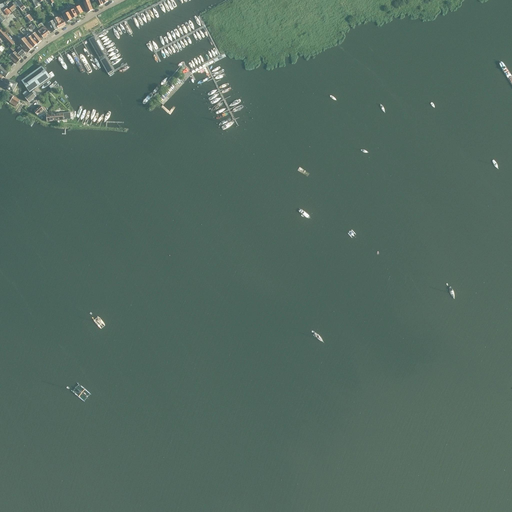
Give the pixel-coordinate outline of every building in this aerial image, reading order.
[(26,8),(22,4),(19,0),(20,0),(12,0),(14,2),(17,7),(21,12),(22,11),(23,12),(24,11),(23,10),(26,8)] [(37,4),(34,0),(29,0),(34,9),(38,7),(37,4)] [(93,10),(89,0),(86,1),(85,0),(82,0),(84,3),(83,3),(87,13),(93,10)] [(15,8),(17,7),(14,2),(12,3),(8,7),(12,11),(16,8),(15,8)] [(78,16),(74,10),(72,7),(67,10),(68,13),(72,19),(78,16)] [(83,13),(79,7),(74,10),(78,16),(83,13)] [(72,19),(68,13),(67,10),(66,9),(61,12),(67,22),(70,21),(72,19)] [(66,25),(62,19),(62,18),(61,18),(59,18),(58,17),(56,18),(57,19),(54,21),(58,29),(66,25)] [(58,30),(53,22),(48,25),(52,32),(58,30)] [(50,34),(45,27),(43,25),(42,23),(38,26),(40,29),(40,30),(38,32),(43,39),(50,34)] [(14,44),(0,28),(0,34),(11,47),(14,44)] [(41,41),(35,33),(31,36),(38,44),(41,41)] [(37,44),(31,36),(27,39),(33,47),(37,44)] [(99,58),(104,56),(93,37),(89,40),(99,58)] [(33,47),(25,38),(19,43),(22,46),(28,53),(33,48),(33,47)] [(25,54),(19,47),(17,49),(19,51),(16,53),(22,58),(25,54)] [(21,58),(15,52),(13,54),(12,53),(9,56),(16,64),(21,58)] [(100,60),(108,75),(113,72),(105,58),(100,60)] [(9,72),(5,69),(6,69),(1,64),(0,65),(0,73),(1,75),(2,74),(5,77),(9,72)] [(23,80),(21,81),(23,83),(30,93),(31,91),(50,78),(46,72),(42,66),(28,76),(24,79),(23,80)] [(13,92),(18,84),(12,81),(9,80),(4,88),(7,89),(7,90),(8,90),(13,92)] [(29,102),(36,97),(32,92),(29,94),(27,90),(23,94),(25,97),(29,102)] [(20,101),(10,95),(7,100),(10,102),(16,107),(18,104),(20,101)] [(71,119),(70,113),(56,114),(56,113),(49,114),(46,114),(44,111),(41,107),(34,113),(38,117),(40,115),(44,120),(47,120),(47,122),(71,119)]
